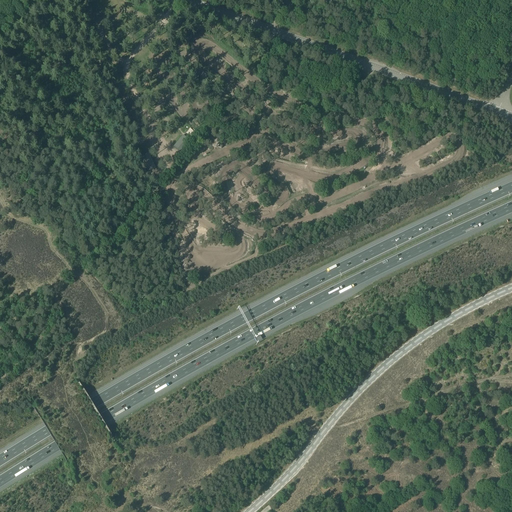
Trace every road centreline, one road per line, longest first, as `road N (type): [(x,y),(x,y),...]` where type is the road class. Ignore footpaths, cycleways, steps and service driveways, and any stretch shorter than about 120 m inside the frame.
road 1 (motorway): [(0,482),(242,339),(511,207)]
road 2 (motorway): [(511,187),(221,330),(0,461)]
road 3 (tertiary): [(511,117),(185,0)]
